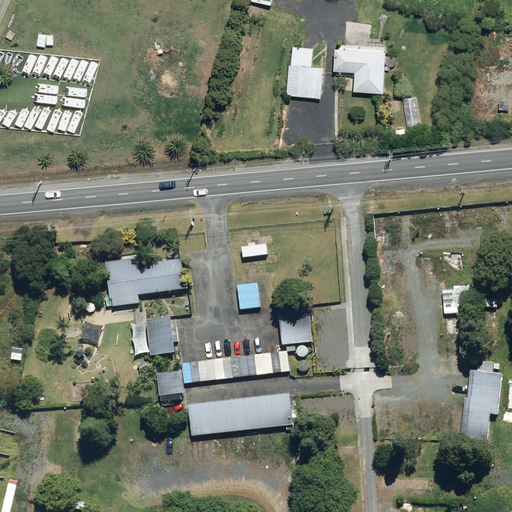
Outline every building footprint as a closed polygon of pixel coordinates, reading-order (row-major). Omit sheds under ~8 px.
[(290,66),(288,66),(286,97),(320,100),(323,69),(311,68),(313,50),(292,48),(290,66)] [(332,73),(354,74),(353,93),(382,95),(384,55),(334,52),(332,73)] [(421,129),(416,98),(402,100),(408,131),(421,129)] [(421,256),(418,256),(420,270),(423,270),(426,289),(427,289),(428,293),(446,290),(444,275),(452,274),(452,270),(445,270),(443,254),(434,255),(434,254),(421,255),(421,256)] [(138,305),(137,298),(184,292),(180,262),(135,267),(134,260),(104,264),(109,301),(111,301),(112,309),(138,305)] [(391,296),(399,296),(399,287),(402,287),(400,264),(385,266),(386,290),(390,290),(391,296)] [(326,265),(306,267),(307,276),(327,274),(326,265)] [(322,280),(309,283),(311,291),(324,289),(322,280)] [(453,291),(441,292),(444,316),(458,315),(457,306),(473,304),(472,286),(453,288),(453,291)] [(238,294),(240,310),(260,308),(259,292),(238,294)] [(497,300),(483,299),(482,309),(496,311),(497,300)] [(308,308),(276,311),(281,348),(312,344),(308,308)] [(391,325),(391,310),(382,310),(382,325),(391,325)] [(498,315),(488,314),(485,349),(496,350),(498,315)] [(168,319),(145,322),(145,323),(140,325),(132,325),(134,334),(133,341),(136,349),(137,357),(143,355),(149,356),(149,358),(173,355),(171,344),(177,344),(175,329),(170,329),(168,319)] [(98,345),(103,329),(86,323),(81,339),(98,345)] [(408,349),(404,349),(403,331),(390,332),(393,363),(406,361),(405,356),(408,356),(408,349)] [(286,352),(181,365),(183,385),(289,373),(286,352)] [(180,373),(155,376),(158,398),(182,395),(180,373)] [(402,373),(381,373),(381,381),(403,380),(402,373)] [(500,377),(469,373),(466,399),(464,399),(460,440),(486,443),(489,416),(496,417),(500,377)] [(511,385),(505,385),(502,409),(511,410),(511,385)] [(287,395),(187,408),(190,439),(291,426),(287,395)] [(326,408),(327,399),(299,398),(298,422),(317,423),(317,407),(326,408)] [(451,434),(454,407),(447,407),(445,434),(451,434)] [(511,414),(501,413),(500,423),(511,424),(511,414)] [(397,415),(381,416),(382,439),(398,438),(397,415)] [(417,419),(401,420),(402,438),(418,437),(417,419)] [(511,428),(498,426),(496,435),(511,438),(511,428)] [(284,458),(291,457),(287,431),(271,434),(274,454),(283,453),(284,458)] [(271,434),(259,435),(264,474),(276,472),(274,454),(271,434)] [(256,435),(240,438),(243,456),(251,455),(254,472),(262,471),(256,435)] [(189,440),(177,441),(179,473),(190,472),(189,440)] [(236,440),(224,441),(225,455),(237,454),(236,440)] [(224,441),(212,442),(214,470),(226,469),(225,455),(224,441)] [(131,442),(120,443),(121,473),(132,473),(131,442)] [(157,445),(148,446),(151,471),(161,470),(157,445)] [(510,453),(492,449),(489,464),(506,468),(507,463),(508,464),(510,453)] [(494,470),(474,468),(472,487),(492,489),(494,470)] [(439,483),(406,484),(406,497),(440,497),(439,483)]
